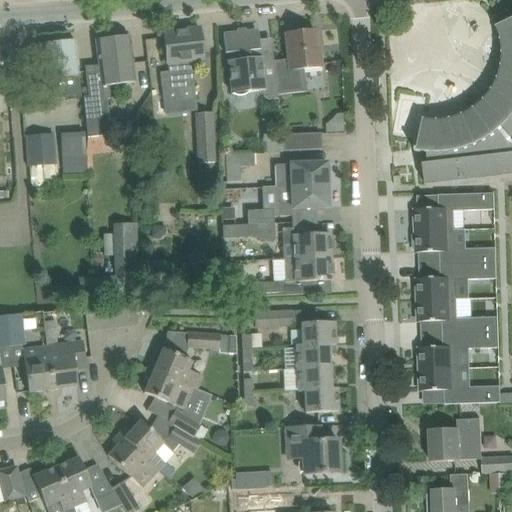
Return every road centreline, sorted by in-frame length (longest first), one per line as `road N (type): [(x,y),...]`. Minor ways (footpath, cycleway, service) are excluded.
road 1 (residential): [(382,511),(362,0)]
road 2 (residential): [(0,445),(86,420),(106,386),(107,317)]
road 3 (secondary): [(0,17),(189,0)]
